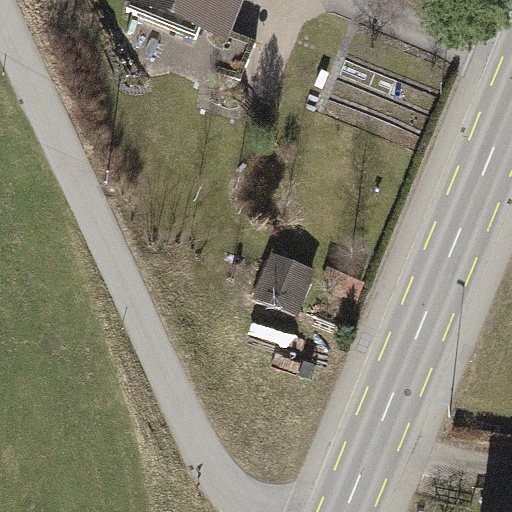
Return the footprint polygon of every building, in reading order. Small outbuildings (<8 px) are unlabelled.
[(229,49),(248,0),(128,0),(126,8),(229,49)] [(316,278),(273,260),(255,303),(299,321),(316,278)] [(330,273),(321,292),(358,309),(367,290),(330,273)] [(314,307),(307,329),(351,343),(358,321),(314,307)] [(511,511),(511,484),(488,483),(486,511),(511,511)]
